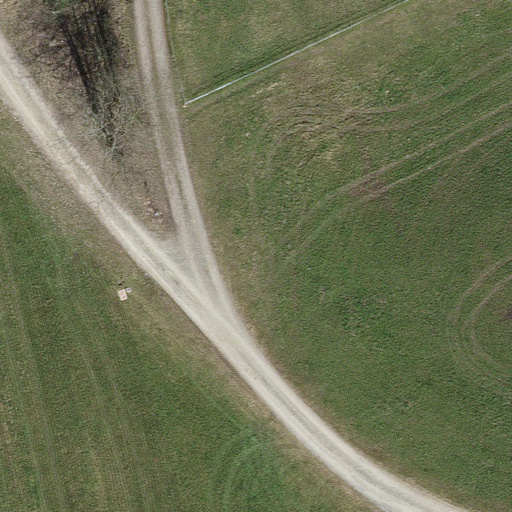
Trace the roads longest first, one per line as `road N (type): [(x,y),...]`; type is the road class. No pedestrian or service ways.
road 1 (track): [(0,66),(64,166),(204,316)]
road 2 (track): [(152,0),(160,97),(204,316)]
road 3 (track): [(204,316),(357,488),(403,511)]
